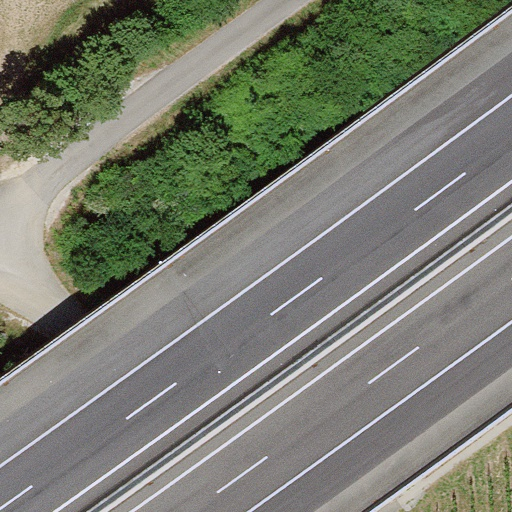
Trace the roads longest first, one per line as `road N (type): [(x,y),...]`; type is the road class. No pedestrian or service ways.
road 1 (motorway): [(511,136),(0,506)]
road 2 (motorway): [(195,511),(511,283)]
road 3 (track): [(300,0),(0,215)]
road 4 (track): [(0,277),(50,301),(230,511)]
